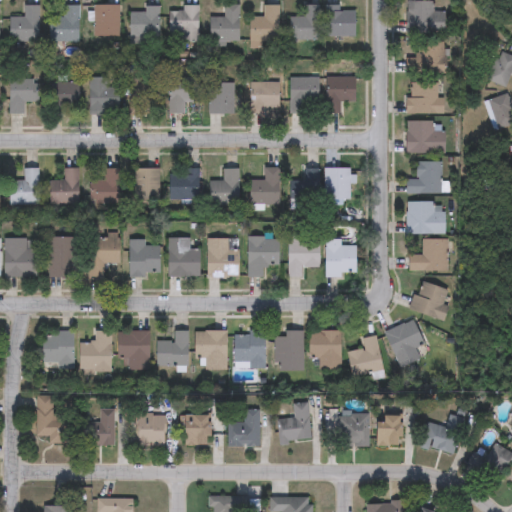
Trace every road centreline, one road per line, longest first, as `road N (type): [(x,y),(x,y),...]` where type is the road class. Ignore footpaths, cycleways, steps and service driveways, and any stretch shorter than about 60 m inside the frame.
road 1 (residential): [(12,469),(390,472),(460,486),(492,511)]
road 2 (residential): [(380,288),(360,301),(322,305),(0,303)]
road 3 (residential): [(384,142),(0,144)]
road 4 (residential): [(380,288),(382,0)]
road 5 (residential): [(12,511),(21,304)]
